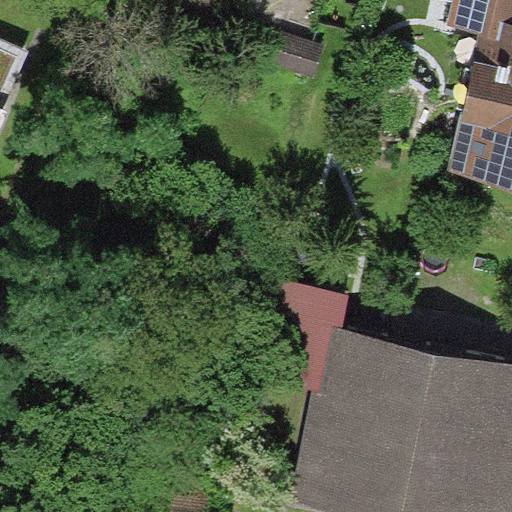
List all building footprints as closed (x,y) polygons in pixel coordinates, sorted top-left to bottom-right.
[(511,0),(457,0),(450,34),(490,43),(464,156),(511,167),(511,0)] [(317,49),(273,34),(262,68),(306,83),(317,49)] [(0,84),(17,46),(0,38),(0,84)] [(511,511),(511,367),(361,329),(319,492),(397,511),(511,511)] [(122,511),(230,511),(231,438),(123,438),(122,511)]
